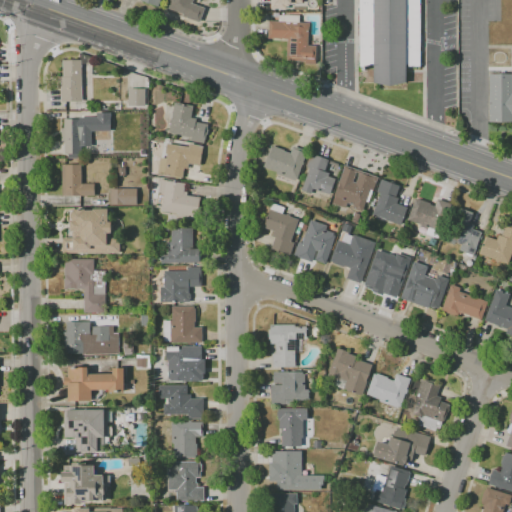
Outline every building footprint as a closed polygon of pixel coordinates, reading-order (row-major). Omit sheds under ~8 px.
[(163,0),(160,9),(143,3),(144,0),(163,0)] [(195,0),(194,5),(207,10),(202,24),(186,18),(186,16),(168,10),(171,0),(195,0)] [(308,0),(308,12),(291,12),(291,0),(308,0)] [(356,0),(417,0),(417,72),(403,72),(403,86),(369,86),(369,71),(356,71),(356,0)] [(312,25),(310,47),(319,48),(318,67),(308,66),(308,63),(289,62),(290,41),(270,40),(271,23),(281,24),(281,17),(288,18),(288,16),(302,17),(301,24),(312,25)] [(82,101),(61,102),(61,77),(63,77),(63,60),(82,60),(82,101)] [(487,123),(511,123),(511,74),(487,74),(487,123)] [(145,106),(128,106),(128,89),(145,89),(145,106)] [(204,144),(191,141),(191,137),(169,133),(171,124),(170,124),(170,120),(172,120),(175,104),(185,106),(185,105),(193,106),(191,118),(198,119),(197,122),(208,124),(207,129),(208,130),(208,134),(206,134),(204,144)] [(67,159),(67,154),(64,154),(64,142),(61,142),(61,128),(64,128),(64,119),(79,119),(79,117),(97,117),(97,113),(110,113),(110,131),(92,131),(92,147),(82,147),(82,154),(80,154),(80,159),(67,159)] [(178,179),(175,178),(176,177),(157,174),(160,158),(166,159),(167,154),(166,154),(167,144),(189,147),(190,144),(203,146),(200,166),(189,164),(188,169),(184,168),(183,178),(179,177),(178,179)] [(295,181),(276,174),(277,172),(263,168),(271,147),(273,147),(273,146),(285,150),(284,151),(291,154),(293,146),(307,151),(297,180),(296,179),(295,181)] [(330,195),(313,189),(311,194),(302,191),(310,168),(306,167),(311,154),(329,160),(325,172),(330,174),(329,177),(336,179),(330,195)] [(94,196),(62,197),(62,165),(81,165),(82,184),(94,184),(94,196)] [(362,212),(352,208),(354,205),(347,203),(345,208),(333,203),(336,197),(334,196),(337,187),(338,183),(339,184),(345,166),(378,177),(373,191),(373,190),(368,202),(366,202),(362,212)] [(197,221),(178,217),(178,214),(161,210),(164,194),(158,193),(160,179),(185,184),(184,192),(187,192),(187,195),(201,198),(197,221)] [(402,225),(385,219),(384,221),(380,219),(381,218),(373,215),(380,193),(377,192),(381,180),(400,186),(396,197),(399,199),(397,204),(408,208),(402,225)] [(110,205),(110,189),(137,189),(137,204),(110,205)] [(439,233),(420,226),(421,225),(408,220),(415,199),(418,200),(418,199),(430,203),(430,204),(435,206),(437,199),(452,204),(442,232),(439,232),(439,233)] [(290,256),(271,249),(275,238),(272,237),(274,231),(264,228),(272,203),(285,208),(283,214),(286,215),(287,214),(290,215),(290,217),(299,220),(291,242),(294,243),(290,256)] [(472,257),(466,255),(466,253),(459,250),(461,245),(455,243),(455,244),(446,241),(452,224),(449,224),(455,206),(473,213),(470,224),(474,226),(473,229),(482,232),(481,236),(482,236),(481,240),(480,240),(474,256),(473,255),(472,257)] [(107,209),(108,223),(111,223),(112,233),(110,234),(110,239),(120,239),(120,253),(62,254),(62,238),(71,238),(71,231),(70,232),(70,221),(71,221),(71,210),(107,209)] [(326,264),(315,260),(318,252),(316,251),(312,262),(297,257),(298,256),(294,255),(299,242),(303,243),(311,220),(327,226),(326,231),(334,234),(334,236),(336,236),(326,264)] [(511,262),(511,265),(499,261),(499,262),(495,261),(495,260),(479,254),(485,236),(496,240),(498,235),(502,236),(506,224),(511,226),(511,262)] [(200,263),(161,263),(161,255),(168,255),(168,242),(171,242),(171,228),(193,228),(193,249),(200,249),(200,263)] [(361,284),(346,279),(350,268),(344,266),(344,267),(332,263),(333,262),(331,261),(338,240),(342,241),(345,233),(353,236),(354,235),(376,243),(361,284)] [(373,290),(365,287),(366,286),(364,285),(377,250),(396,257),(397,253),(411,259),(397,299),(384,294),(383,296),(372,292),(373,290)] [(105,313),(84,313),(84,290),(65,289),(65,259),(94,259),(94,270),(106,271),(105,313)] [(439,309),(435,307),(435,308),(430,307),(431,306),(430,305),(428,309),(400,298),(414,262),(428,267),(425,276),(436,280),(438,275),(450,279),(439,309)] [(190,302),(161,302),(161,287),(164,287),(164,271),(187,271),(187,267),(202,267),(202,287),(189,287),(189,293),(190,293),(190,294),(191,295),(191,299),(190,300),(190,302)] [(458,316),(455,315),(455,316),(444,312),(445,311),(442,310),(451,284),(461,288),(459,292),(488,302),(481,320),(459,312),(458,316)] [(511,335),(506,333),(507,329),(485,321),(496,289),(510,294),(506,306),(511,308),(511,335)] [(191,344),(187,344),(187,343),(172,343),(172,342),(163,342),(163,321),(172,321),(172,307),(194,306),(194,309),(196,309),(196,321),(195,321),(195,328),(202,328),(202,343),(191,343),(191,344)] [(149,326),(141,326),(141,316),(149,316),(149,326)] [(83,354),(83,353),(64,354),(64,332),(66,332),(66,322),(90,322),(90,326),(114,326),(114,333),(118,333),(119,354),(83,354)] [(273,367),(272,354),(276,354),(275,344),(271,344),(271,340),(269,340),(268,330),(270,329),(270,325),(295,325),(295,327),(306,327),(307,340),(302,340),(302,352),(295,353),(296,367),(273,367)] [(124,355),(123,345),(133,344),(134,354),(124,355)] [(202,382),(182,382),(182,381),(170,381),(170,379),(168,379),(168,360),(166,360),(166,350),(182,349),(182,346),(202,346),(202,360),(205,360),(205,374),(202,374),(202,382)] [(362,396),(335,386),(337,380),(328,376),(338,348),(349,352),(349,354),(357,357),(356,359),(373,365),(362,396)] [(146,368),(146,367),(137,367),(136,355),(150,355),(150,368),(146,368)] [(91,401),(68,401),(68,385),(64,385),(64,377),(68,377),(68,368),(88,368),(88,374),(113,374),(113,369),(124,368),(124,392),(109,392),(109,390),(91,390),(91,401)] [(284,407),(277,407),(277,405),(271,405),(271,385),(282,385),(282,384),(274,384),(273,372),(287,372),(303,372),(303,374),(305,374),(305,390),(309,390),(309,400),(290,401),(290,404),(285,404),(285,405),(284,405),(284,407)] [(397,408),(379,401),(380,400),(366,395),(374,374),(376,375),(377,374),(388,378),(388,379),(394,381),(396,374),(411,379),(407,390),(408,390),(406,394),(405,393),(400,407),(398,406),(397,408)] [(438,432),(418,425),(421,418),(412,415),(418,399),(415,398),(422,379),(425,380),(425,379),(430,381),(430,380),(436,382),(436,383),(440,385),(437,396),(441,398),(440,401),(450,405),(449,409),(448,413),(447,413),(443,423),(442,423),(438,432)] [(203,419),(188,419),(188,414),(163,415),(163,404),(168,404),(168,398),(159,398),(159,386),(181,386),(181,385),(184,385),(184,386),(187,386),(187,395),(191,395),(191,399),(203,399),(203,419)] [(302,446),(282,447),(282,429),(279,429),(279,421),(278,421),(278,409),(307,408),(307,420),(303,420),(303,424),(310,424),(310,434),(303,434),(303,438),(302,438),(302,446)] [(105,452),(76,452),(76,438),(64,438),(64,410),(105,410),(107,410),(107,426),(109,426),(109,437),(105,437),(105,452)] [(196,458),(174,459),(173,443),(171,443),(171,424),(173,424),(173,422),(189,422),(189,421),(191,421),(191,422),(203,422),(204,437),(195,437),(196,445),(197,445),(197,456),(196,456),(196,458)] [(403,465),(374,456),(378,441),(388,444),(391,437),(393,437),(396,427),(431,437),(425,456),(414,453),(411,461),(407,460),(406,464),(404,463),(403,465)] [(323,490),(278,490),(278,487),(277,487),(276,482),(269,482),(269,475),(269,463),(272,463),(272,451),(301,451),(302,476),(324,476),(324,481),(323,481),(323,490)] [(511,491),(488,484),(493,470),(499,472),(502,464),(501,464),(503,455),(505,456),(506,452),(511,454),(511,491)] [(204,501),(176,501),(176,492),(175,492),(175,490),(168,490),(168,471),(170,471),(169,462),(200,462),(200,465),(201,465),(202,472),(200,472),(200,478),(196,478),(196,483),(197,483),(197,488),(203,488),(204,501)] [(72,505),(64,505),(64,483),(62,483),(62,472),(64,472),(64,466),(73,466),(73,463),(86,463),(86,466),(94,466),(94,476),(104,476),(110,476),(110,487),(107,487),(107,492),(106,492),(106,501),(82,501),(82,505),(72,505)] [(402,510),(373,501),(376,490),(381,491),(386,474),(388,474),(391,466),(409,471),(409,473),(410,473),(407,485),(405,484),(404,489),(406,490),(404,498),(406,499),(405,502),(406,503),(405,507),(403,507),(402,510)] [(502,511),(482,511),(484,508),(482,507),(483,505),(481,504),(482,502),(481,501),(485,490),(486,490),(487,488),(511,496),(509,505),(505,504),(502,511)] [(275,511),(275,510),(274,510),(273,494),(297,494),(297,504),(294,505),(294,511),(275,511)]
